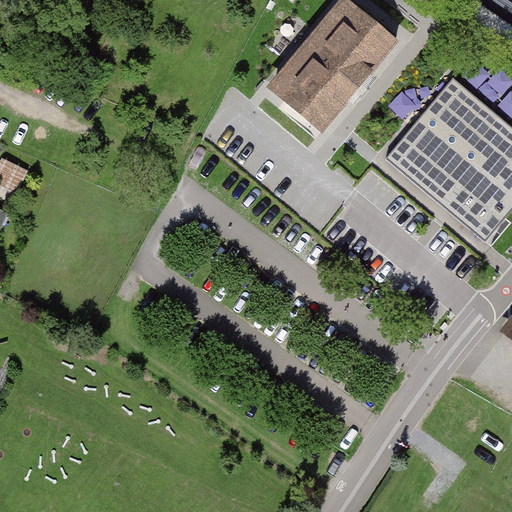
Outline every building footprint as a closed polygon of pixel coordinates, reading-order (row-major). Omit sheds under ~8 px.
[(324,131),(400,39),(358,5),(282,97),(324,131)] [(511,203),(511,133),(453,85),(389,163),(492,248),(511,224),(501,216),(511,203)] [(3,159),(0,166),(0,186),(20,195),(30,172),(3,159)] [(0,210),(0,236),(10,216),(0,210)] [(511,319),(500,335),(511,345),(511,319)]
